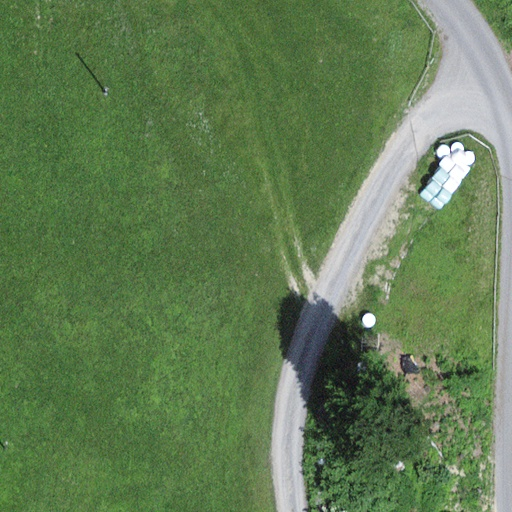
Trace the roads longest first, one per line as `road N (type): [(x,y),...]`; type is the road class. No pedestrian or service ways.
road 1 (track): [(467,3),(421,117),(352,234),(310,335),(288,453),(295,511)]
road 2 (unclassified): [(489,511),(490,59),(463,0)]
